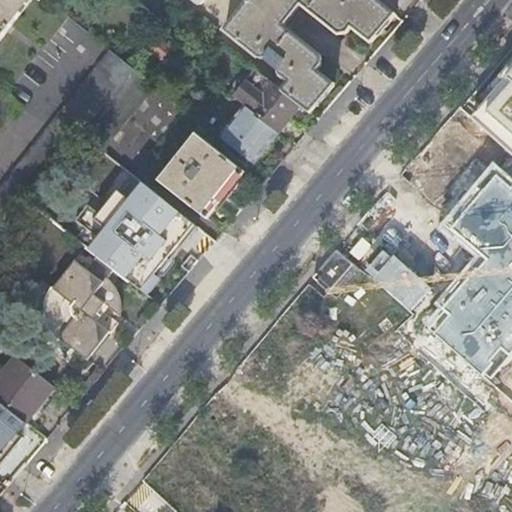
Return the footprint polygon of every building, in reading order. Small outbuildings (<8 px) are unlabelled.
[(40,0),(0,0),(0,42),(32,0),(36,0),(39,2),(40,0)] [(301,106),(311,113),(334,86),(318,73),(322,67),(321,58),(284,28),(302,6),(340,36),(348,34),(353,29),(372,43),(396,15),(376,0),(251,0),(225,32),(260,60),(266,60),(267,62),(276,70),(279,70),(280,76),(289,84),(283,91),(301,106)] [(170,50),(155,39),(146,49),(161,61),(170,50)] [(155,87),(128,66),(111,52),(59,117),(4,184),(0,189),(0,224),(22,198),(27,202),(70,148),(81,134),(103,152),(155,87)] [(511,64),(500,79),(504,83),(472,120),(511,155),(511,64)] [(301,106),(283,91),(268,80),(255,70),(233,97),(244,105),(246,107),(279,133),(301,106)] [(254,164),(279,133),(246,107),(244,105),(219,136),(254,164)] [(311,113),(301,106),(290,119),(300,127),(311,113)] [(244,173),(195,135),(159,180),(208,218),(244,173)] [(478,257),(422,320),(491,381),(511,357),(511,176),(499,164),(488,177),(443,227),(478,257)] [(118,192),(95,221),(105,229),(89,250),(99,258),(115,271),(143,293),(197,226),(143,184),(130,201),(118,192)] [(194,261),(212,243),(202,234),(184,252),(194,261)] [(213,242),(198,265),(215,275),(229,252),(213,242)] [(115,271),(99,258),(90,271),(77,262),(56,290),(54,288),(53,290),(49,294),(47,301),(45,307),(45,313),(46,320),(48,326),(51,332),(55,337),(60,342),(61,340),(89,361),(110,334),(111,335),(124,318),(96,295),(115,271)] [(0,403),(27,424),(57,390),(17,358),(0,378),(0,403)] [(204,431),(233,452),(249,430),(220,409),(204,431)] [(0,420),(0,464),(9,453),(5,449),(17,434),(0,420)]
